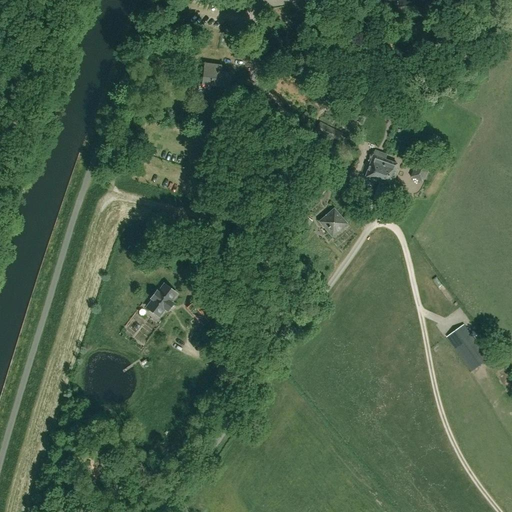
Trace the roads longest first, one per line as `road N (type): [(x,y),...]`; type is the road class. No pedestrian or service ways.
road 1 (unclassified): [(166,511),(353,251),(371,218),(368,201)]
road 2 (track): [(6,511),(100,202),(110,193)]
road 3 (track): [(0,131),(56,53),(75,0)]
